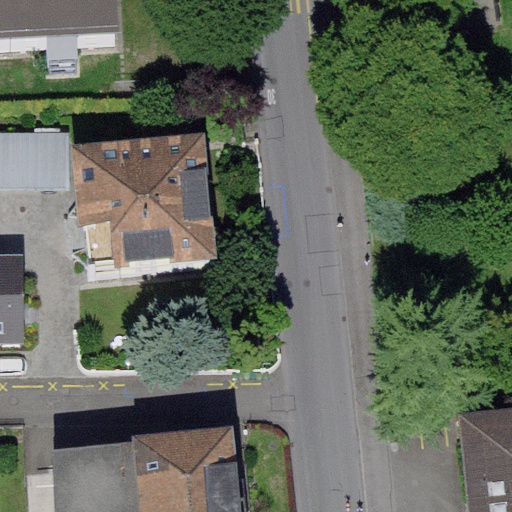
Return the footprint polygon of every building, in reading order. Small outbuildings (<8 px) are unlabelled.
[(119,0),(0,0),(0,53),(122,48),(119,0)] [(205,145),(82,154),(92,284),(215,275),(205,145)] [(25,261),(0,261),(0,350),(26,350),(25,261)] [(511,511),(511,426),(468,430),(476,511),(511,511)] [(244,511),(239,439),(51,452),(54,511),(244,511)]
